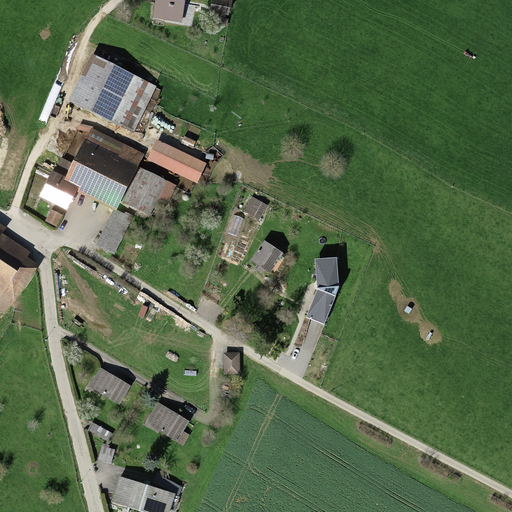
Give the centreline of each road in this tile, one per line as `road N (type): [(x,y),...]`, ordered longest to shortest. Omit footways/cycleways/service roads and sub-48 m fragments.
road 1 (unclassified): [(511,495),(261,361),(92,253),(40,238)]
road 2 (unclassified): [(95,511),(55,350),(40,238)]
road 3 (track): [(99,15),(76,46),(59,111),(29,163),(10,223)]
road 4 (track): [(59,111),(135,142),(145,162),(192,185)]
